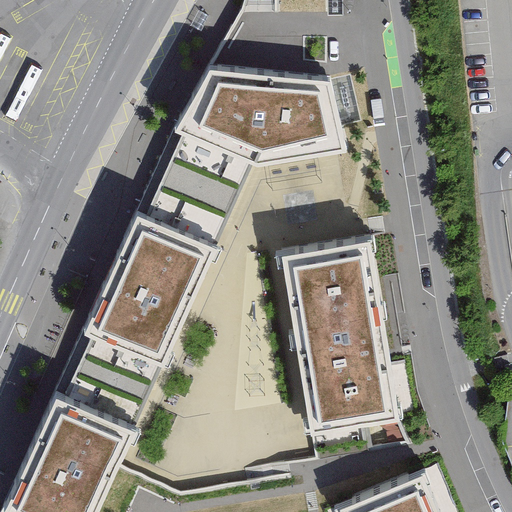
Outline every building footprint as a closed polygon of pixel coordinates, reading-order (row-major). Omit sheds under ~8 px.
[(327,0),(277,0),(278,12),(327,12),(327,0)] [(210,15),(198,10),(191,25),(202,31),(210,15)] [(331,75),(211,65),(176,129),(185,132),(253,155),(258,157),(346,143),(331,75)] [(253,155),(185,132),(147,217),(213,245),(253,155)] [(147,217),(138,213),(87,332),(162,365),(213,245),(147,217)] [(370,237),(282,250),(309,424),(396,411),(370,237)] [(102,349),(79,350),(80,370),(103,369),(102,349)] [(57,394),(6,511),(8,511),(99,511),(136,428),(57,394)] [(441,511),(424,469),(328,508),(329,511),(441,511)]
